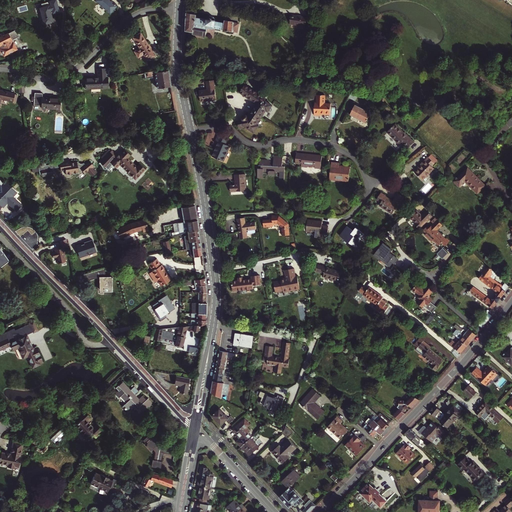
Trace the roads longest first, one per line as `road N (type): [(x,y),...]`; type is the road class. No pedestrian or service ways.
road 1 (secondary): [(190,130),(216,287),(195,425)]
road 2 (tertiary): [(322,511),(511,299)]
road 3 (residential): [(0,224),(195,425)]
road 4 (residential): [(190,130),(225,125),(249,144),(297,139),(335,146),(358,162),(368,186),(345,217)]
road 5 (residential): [(0,69),(68,73),(138,13),(179,9)]
road 6 (secondary): [(179,9),(178,77),(190,130)]
